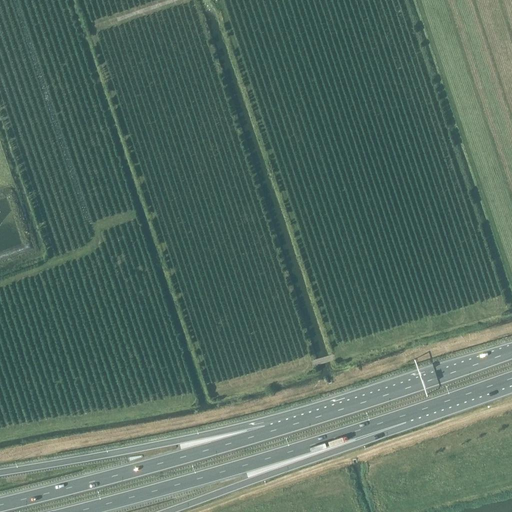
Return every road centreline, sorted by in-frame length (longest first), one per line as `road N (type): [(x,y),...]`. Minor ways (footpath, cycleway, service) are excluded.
road 1 (trunk): [(76,511),(403,416)]
road 2 (trunk): [(266,433),(0,505)]
road 3 (trunk): [(266,433),(0,474)]
road 4 (trunk): [(511,353),(266,433)]
road 5 (trunk): [(168,511),(368,439),(403,416)]
